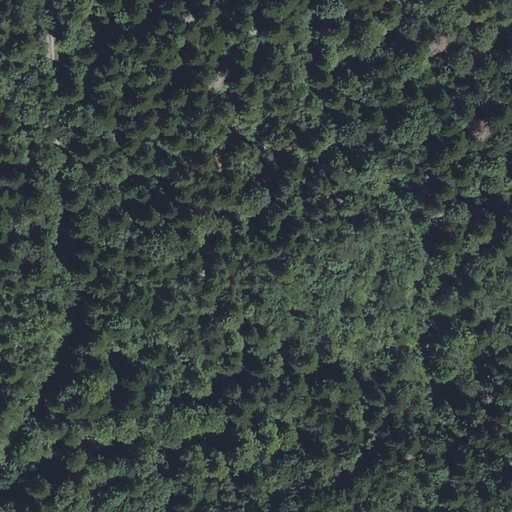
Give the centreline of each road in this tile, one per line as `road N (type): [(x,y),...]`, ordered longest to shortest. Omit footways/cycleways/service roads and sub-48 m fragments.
road 1 (track): [(0,451),(48,368),(74,293),(54,194),(50,0)]
road 2 (track): [(431,400),(416,343),(432,275),(428,253),(402,198),(318,110),(307,83),(305,0)]
